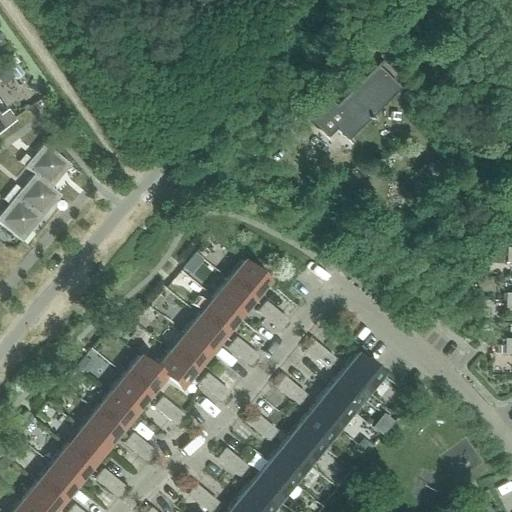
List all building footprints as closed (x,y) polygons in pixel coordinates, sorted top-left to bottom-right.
[(366,9),(352,20),(360,30),(374,20),(366,9)] [(1,61),(1,62),(6,69),(14,63),(17,61),(11,53),(1,61)] [(14,63),(0,73),(0,85),(20,71),(14,63)] [(320,93),(300,112),(322,135),(324,136),(333,127),(343,137),(395,87),(374,65),(333,106),(320,93)] [(0,126),(9,120),(2,108),(0,105),(0,126)] [(21,154),(16,161),(21,165),(20,166),(30,174),(47,188),(66,165),(40,143),(27,158),(21,154)] [(11,184),(6,191),(38,218),(56,196),(47,188),(30,174),(17,189),(11,184)] [(0,199),(5,204),(0,209),(0,226),(18,242),(38,218),(6,191),(0,198),(0,199)] [(511,246),(503,246),(503,254),(511,254),(511,246)] [(238,259),(223,277),(248,297),(263,279),(238,259)] [(184,263),(179,269),(186,275),(191,269),(184,263)] [(233,315),(248,297),(223,277),(208,295),(233,315)] [(218,333),(233,315),(208,295),(194,313),(218,333)] [(511,299),(502,300),(502,307),(511,307),(511,299)] [(274,310),(262,301),(253,311),(265,320),(274,310)] [(277,330),(285,319),(274,310),(265,320),(277,330)] [(194,313),(179,331),(204,351),(218,333),(194,313)] [(189,370),(204,351),(179,331),(164,349),(189,370)] [(244,346),(233,336),(224,347),(236,356),(244,346)] [(321,349),(310,340),(301,349),(312,359),(321,349)] [(247,366),(255,355),(244,346),(236,356),(247,366)] [(164,349),(150,366),(159,374),(158,375),(174,388),(189,370),(164,349)] [(321,349),(312,359),(324,369),(332,358),(321,349)] [(352,352),(337,370),(361,391),(377,372),(352,352)] [(159,374),(150,366),(135,354),(119,373),(144,393),(158,375),(159,374)] [(81,357),(74,367),(83,374),(91,364),(81,357)] [(337,370),(322,388),(347,409),(361,391),(337,370)] [(206,392),(215,382),(203,372),(194,383),(206,392)] [(129,411),(144,393),(119,373),(104,391),(129,411)] [(292,385),(281,375),(280,375),(272,386),(283,395),(292,385)] [(215,382),(206,392),(218,401),(226,391),(215,382)] [(295,404),(303,394),(292,385),(283,395),(295,404)] [(322,388),(307,406),(332,427),(347,409),(322,388)] [(104,391),(90,409),(114,429),(129,411),(104,391)] [(170,405),(158,396),(149,406),(161,416),(170,405)] [(170,405),(161,416),(173,425),(181,415),(170,405)] [(317,444),(332,427),(307,406),(293,424),(317,444)] [(90,409),(75,427),(100,447),(114,429),(90,409)] [(262,420),(251,411),(250,411),(241,421),(253,431),(262,420)] [(265,440),(274,429),(262,420),(253,431),(265,440)] [(379,423),(373,429),(379,434),(384,427),(379,423)] [(303,462),(317,444),(293,424),(278,442),(303,462)] [(75,427),(60,444),(85,465),(100,447),(75,427)] [(140,441),(129,432),(120,442),(132,451),(140,441)] [(360,439),(355,445),(365,453),(370,447),(360,439)] [(143,461),(151,451),(152,450),(140,441),(132,451),(143,461)] [(278,442),(263,460),(288,480),(303,462),(278,442)] [(71,482),(85,465),(60,444),(46,462),(71,482)] [(233,457),(221,447),(213,457),(225,467),(233,457)] [(4,450),(0,455),(0,458),(7,464),(13,456),(4,450)] [(236,476),(244,466),(233,457),(225,467),(236,476)] [(273,498),(288,480),(263,460),(248,478),(273,498)] [(56,500),(71,482),(46,462),(31,480),(56,500)] [(102,487),(111,477),(99,468),(91,478),(102,487)] [(332,475),(327,481),(334,486),(338,481),(332,475)] [(111,477),(102,487),(114,497),(122,486),(111,477)] [(253,511),(261,511),(273,498),(248,478),(233,496),(253,511)] [(31,480),(16,498),(33,511),(46,511),(56,500),(31,480)] [(195,503),(203,493),(192,483),(183,493),(195,503)] [(215,502),(203,493),(195,503),(206,511),(215,502)] [(253,511),(233,496),(219,511),(253,511)] [(33,511),(16,498),(5,511),(33,511)]
